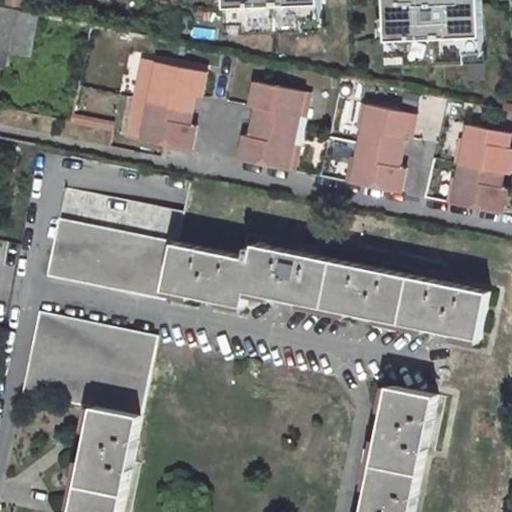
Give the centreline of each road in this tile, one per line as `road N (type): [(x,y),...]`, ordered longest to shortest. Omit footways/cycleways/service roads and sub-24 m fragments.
road 1 (residential): [(0,454),(32,296),(351,355)]
road 2 (residential): [(162,162),(511,226)]
